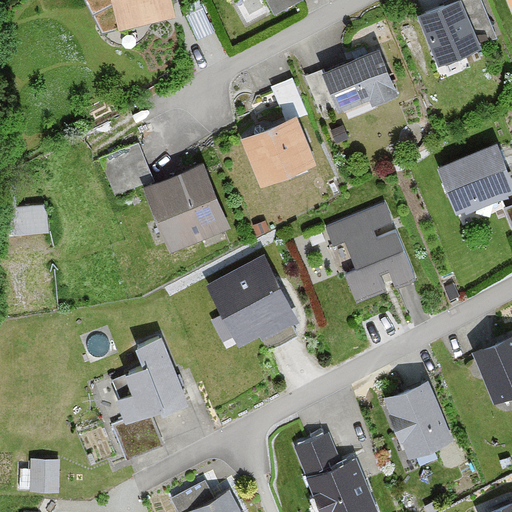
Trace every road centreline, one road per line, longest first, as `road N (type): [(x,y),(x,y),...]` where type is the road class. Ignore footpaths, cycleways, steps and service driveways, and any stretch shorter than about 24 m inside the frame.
road 1 (residential): [(511,287),(240,429)]
road 2 (residential): [(371,0),(236,73)]
